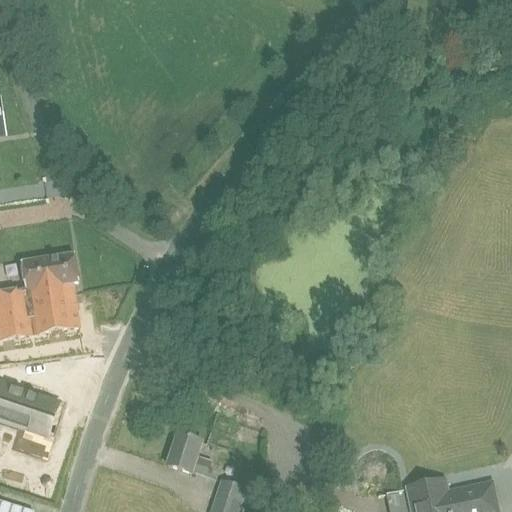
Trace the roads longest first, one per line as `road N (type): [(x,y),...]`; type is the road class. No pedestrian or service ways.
road 1 (unclassified): [(167,262),(359,41),(384,0)]
road 2 (unclassified): [(167,262),(100,216),(61,176),(30,105),(12,0)]
road 3 (unclassified): [(74,511),(116,379),(167,262)]
